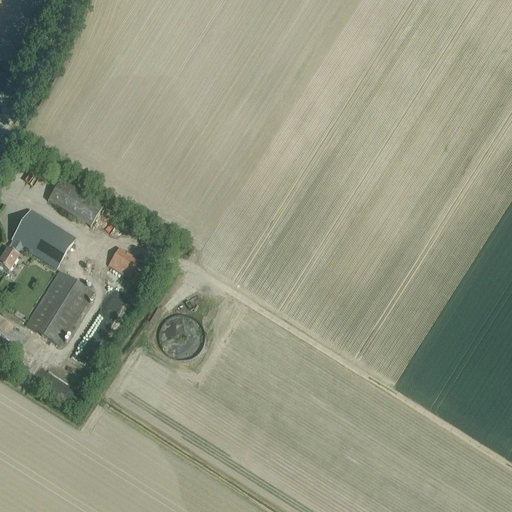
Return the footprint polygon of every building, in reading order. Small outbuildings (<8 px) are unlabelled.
[(23,193),(30,180),(24,177),(24,175),(12,169),(5,183),(23,193)] [(61,182),(48,202),(90,229),(103,209),(61,182)] [(57,271),(76,241),(31,213),(12,243),(0,262),(0,268),(9,274),(18,258),(17,257),(22,249),(57,271)] [(129,280),(134,272),(141,263),(120,249),(108,267),(129,280)] [(61,348),(94,294),(59,272),(25,326),(61,348)] [(194,287),(196,311),(217,309),(214,285),(194,287)] [(216,326),(231,306),(222,300),(207,319),(216,326)] [(200,341),(200,340),(200,338),(199,337),(199,335),(199,334),(198,332),(197,331),(196,330),(195,328),(194,327),(193,326),(191,326),(190,325),(188,324),(187,324),(185,324),(184,324),(182,324),(181,324),(179,324),(178,325),(176,326),(175,326),(174,327),(172,328),(171,330),(170,331),(170,332),(169,334),(168,335),(168,337),(168,338),(168,340),(168,341),(168,343),(168,344),(169,346),(170,347),(170,349),(171,350),(172,351),(174,352),(175,353),(176,354),(178,355),(179,355),(181,355),(182,356),(184,356),(185,356),(187,355),(188,355),(190,355),(191,354),(193,353),(194,352),(195,351),(196,350),(197,349),(198,347),(199,346),(199,344),(199,343),(200,341)]
